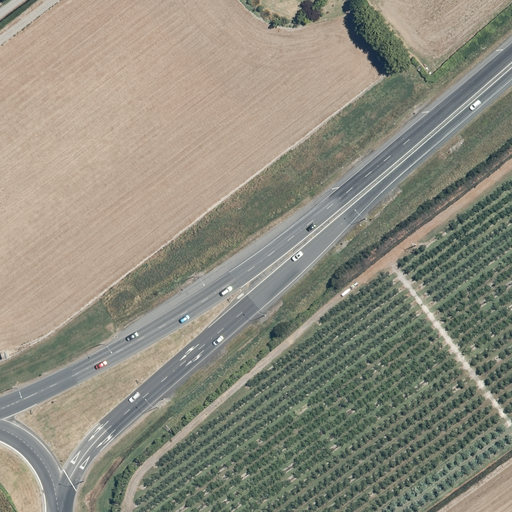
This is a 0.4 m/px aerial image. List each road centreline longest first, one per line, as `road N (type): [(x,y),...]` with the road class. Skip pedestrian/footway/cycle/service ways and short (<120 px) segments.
road 1 (trunk): [(511,73),(113,423),(80,460),(57,508)]
road 2 (trunk): [(0,410),(117,352),(271,254),(511,55)]
